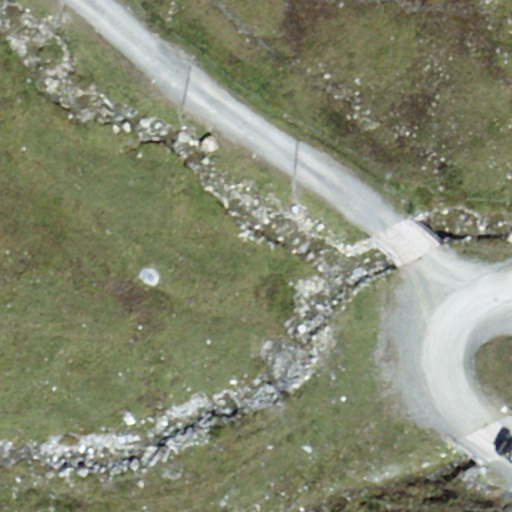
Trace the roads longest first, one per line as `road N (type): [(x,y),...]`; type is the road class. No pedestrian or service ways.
road 1 (track): [(467,306),(383,223),(209,108),(90,0)]
road 2 (track): [(467,306),(441,332),(436,365),(473,421),(511,451)]
